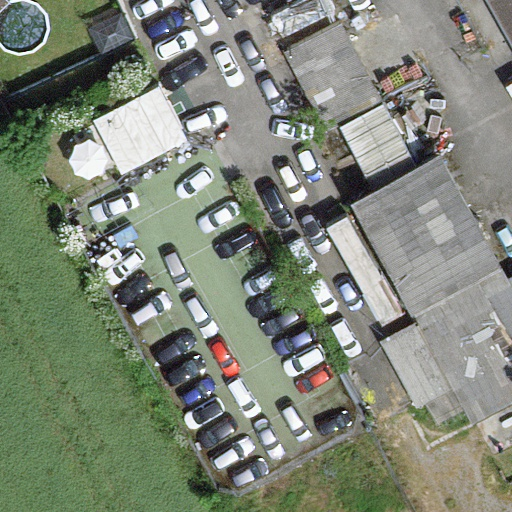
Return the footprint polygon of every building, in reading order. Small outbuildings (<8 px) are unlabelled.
[(511,0),(491,0),(511,37),(511,0)] [(343,124),(387,102),(344,21),(287,51),(329,132),(343,124)] [(199,135),(175,88),(115,120),(140,166),(199,135)] [(420,166),(387,102),(343,124),(377,190),(420,166)] [(355,201),(417,314),(482,279),(505,266),(443,153),(420,166),(377,190),(355,201)] [(115,220),(163,198),(150,172),(103,194),(115,220)] [(511,275),(510,276),(505,266),(482,279),(511,335),(511,275)] [(511,403),(511,335),(482,279),(417,314),(421,321),(456,387),(475,424),(511,403)] [(418,407),(456,387),(421,321),(383,341),(418,407)]
